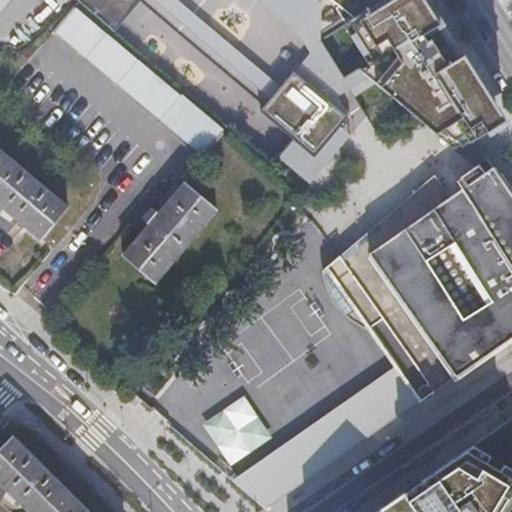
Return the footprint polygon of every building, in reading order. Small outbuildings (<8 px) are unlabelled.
[(0,0),(0,13),(11,0),(0,0)] [(488,149),(485,146),(483,144),(476,144),(458,144),(473,135),(475,138),(504,120),(480,82),(462,54),(456,58),(438,29),(444,25),(428,0),(76,0),(120,35),(148,0),(163,0),(276,92),(261,109),(294,137),(313,154),(339,124),(347,114),(349,112),(342,102),(375,81),(463,157),(476,167),(478,166),(488,155),(488,149)] [(224,133),(75,6),(53,31),(55,33),(57,31),(66,38),(200,154),(198,156),(202,159),(224,133)] [(339,124),(313,154),(294,137),(279,156),(308,181),(350,133),(339,124)] [(0,150),(0,203),(41,237),(67,208),(0,150)] [(335,260),(325,268),(326,269),(329,282),(332,292),(338,301),(343,307),(350,314),(354,310),(395,369),(232,483),(264,511),(422,399),(424,400),(427,400),(429,400),(431,399),(432,397),(434,394),(434,391),(511,336),(511,194),(493,167),(478,166),(476,167),(457,179),(461,188),(450,196),(435,175),(335,260)] [(124,255),(154,281),(217,210),(186,183),(159,215),(156,212),(149,220),(152,223),(124,255)] [(511,511),(511,417),(470,445),(399,494),(372,511),(511,511)] [(0,445),(0,479),(31,511),(86,511),(11,434),(0,445)]
